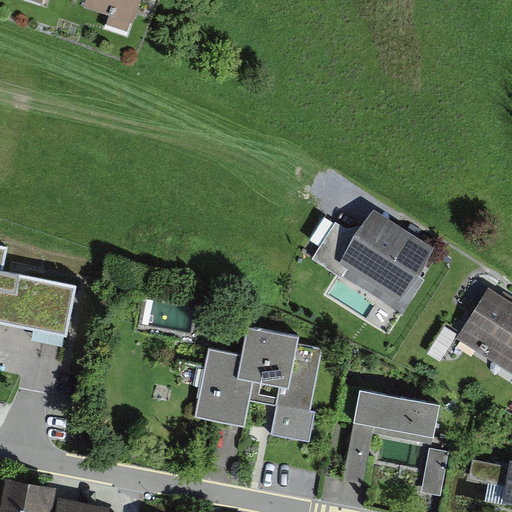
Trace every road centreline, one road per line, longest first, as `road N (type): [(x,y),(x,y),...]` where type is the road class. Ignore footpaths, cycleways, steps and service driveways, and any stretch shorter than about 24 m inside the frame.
road 1 (residential): [(0,446),(327,511)]
road 2 (track): [(342,202),(376,201),(511,287)]
